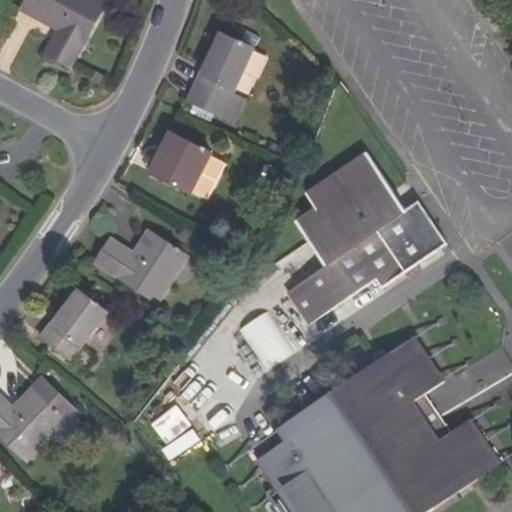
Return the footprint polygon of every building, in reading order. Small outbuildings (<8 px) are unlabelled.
[(57,42),(53,40),(46,53),(71,67),(107,4),(100,0),(27,0),(22,9),(59,30),(63,32),(57,42)] [(59,30),(53,40),(57,42),(63,32),(59,30)] [(216,50),(207,70),(203,68),(197,83),(233,98),(256,44),(224,30),(216,50)] [(203,68),(207,70),(216,50),(212,48),(203,68)] [(173,136),(165,150),(151,174),(190,197),(212,158),(173,136)] [(165,150),(160,147),(147,172),(151,174),(165,150)] [(328,265),(289,291),(311,324),(378,279),(384,289),(450,245),(422,203),(410,211),(372,153),(310,193),(319,208),(299,221),(328,265)] [(126,251),(114,242),(97,264),(154,308),(188,265),(152,237),(136,258),(133,262),(124,255),(126,251)] [(136,258),(126,251),(124,255),(133,262),(136,258)] [(67,310),(53,326),(49,324),(39,336),(80,371),(90,359),(78,349),(107,314),(81,293),(67,310)] [(49,324),(53,326),(67,310),(63,307),(49,324)] [(269,310),(241,329),(268,369),(296,350),(269,310)] [(384,356),(276,430),(284,440),(257,458),(294,511),(428,511),(469,484),(467,483),(498,462),(469,419),(452,431),(440,439),(427,421),(415,403),(428,394),(444,382),(415,339),(386,359),(384,356)] [(8,398),(0,390),(0,429),(30,459),(68,419),(35,388),(17,407),(13,410),(4,402),(8,398)] [(428,394),(415,403),(427,421),(440,439),(452,431),(440,412),(428,394)] [(17,407),(8,398),(4,402),(13,410),(17,407)] [(178,404),(152,424),(168,445),(194,425),(178,404)] [(162,446),(168,459),(203,444),(197,431),(162,446)]
